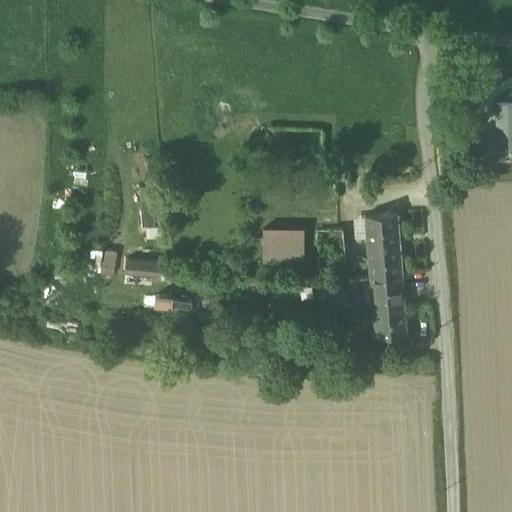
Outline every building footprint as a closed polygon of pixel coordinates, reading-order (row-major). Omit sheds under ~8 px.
[(511,144),(511,102),(498,102),(498,145),(511,144)] [(479,116),(465,115),(465,140),(478,140),(479,116)] [(261,122),(239,139),(250,152),(271,134),(261,122)] [(336,212),(315,214),(316,230),(337,228),(336,212)] [(397,213),(366,215),(371,275),(402,272),(397,213)] [(303,270),(302,226),(262,226),(263,271),(303,270)] [(337,228),(316,230),(320,269),(333,268),(334,275),(346,274),(342,227),(337,228)] [(90,244),(89,267),(102,268),(103,244),(90,244)] [(162,260),(126,256),(125,269),(153,272),(161,272),(162,260)] [(153,272),(125,269),(124,282),(151,285),(153,272)] [(402,272),(371,275),(373,304),(405,302),(402,272)] [(316,282),(298,282),(298,299),(321,299),(322,292),(316,292),(316,282)] [(347,283),(328,285),(329,295),(335,295),(336,306),(349,306),(347,283)] [(174,306),(175,295),(157,292),(156,303),(174,306)] [(405,302),(373,304),(376,335),(407,332),(405,302)] [(349,306),(336,306),(338,333),(351,332),(349,306)]
